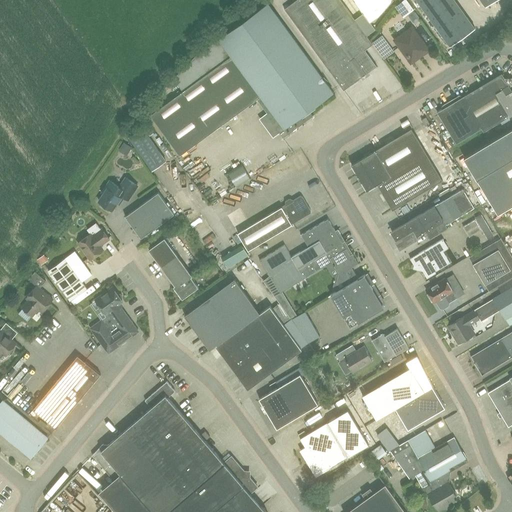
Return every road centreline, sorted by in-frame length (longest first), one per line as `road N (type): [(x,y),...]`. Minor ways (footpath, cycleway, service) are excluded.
road 1 (unclassified): [(511,494),(488,459),(464,392),(330,172),(338,141),(491,46)]
road 2 (unclassified): [(161,352),(179,357),(221,394),(307,511)]
road 3 (unclassified): [(33,493),(144,359),(161,352)]
road 4 (unclassified): [(161,352),(157,304),(127,264),(128,243),(111,218)]
